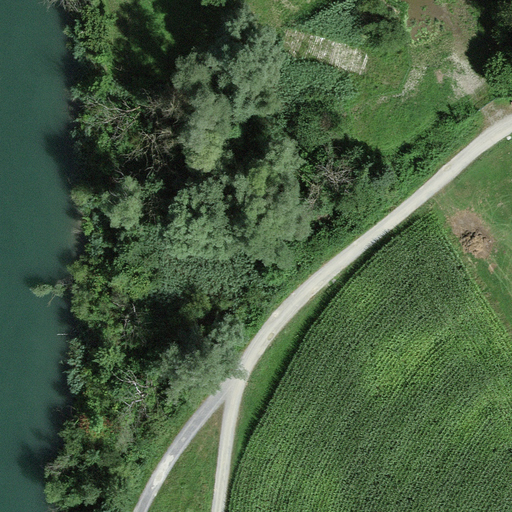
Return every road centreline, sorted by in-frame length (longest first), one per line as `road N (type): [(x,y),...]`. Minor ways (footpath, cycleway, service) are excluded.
road 1 (track): [(511,123),(291,301),(230,386)]
road 2 (track): [(230,386),(190,419),(134,511)]
road 3 (track): [(497,131),(460,29),(418,0)]
road 4 (track): [(230,386),(213,511)]
